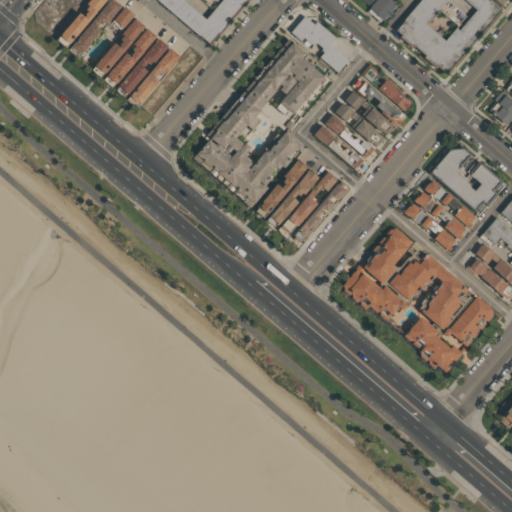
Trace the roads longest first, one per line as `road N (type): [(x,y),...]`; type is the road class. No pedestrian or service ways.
road 1 (trunk): [(446,421),(64,89)]
road 2 (residential): [(294,291),(511,34)]
road 3 (trunk): [(48,108),(249,284)]
road 4 (residential): [(511,162),(324,0)]
road 5 (trunk): [(249,284),(430,438)]
road 6 (residential): [(145,160),(279,0)]
road 7 (residential): [(430,438),(511,344)]
